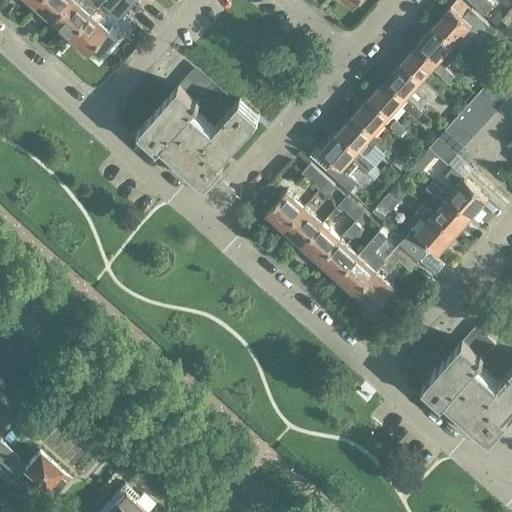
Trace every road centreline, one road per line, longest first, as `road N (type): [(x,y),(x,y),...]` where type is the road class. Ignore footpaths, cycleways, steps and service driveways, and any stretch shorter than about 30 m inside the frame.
road 1 (tertiary): [(234,479),(0,269)]
road 2 (residential): [(378,371),(209,217)]
road 3 (residential): [(209,217),(353,53)]
road 4 (residential): [(378,371),(511,226)]
road 5 (residential): [(97,118),(201,0)]
road 6 (residential): [(489,473),(378,371)]
road 7 (residential): [(209,217),(97,118)]
road 8 (residential): [(97,118),(0,34)]
